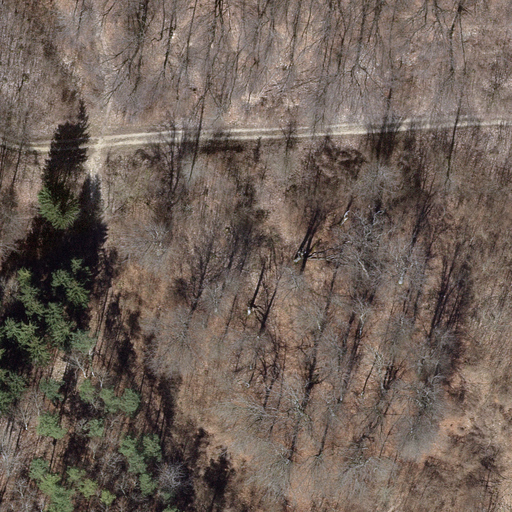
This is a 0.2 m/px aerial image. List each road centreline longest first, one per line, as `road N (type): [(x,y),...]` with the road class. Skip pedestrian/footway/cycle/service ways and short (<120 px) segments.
road 1 (track): [(511,117),(29,143),(0,130)]
road 2 (track): [(201,511),(159,429),(115,303),(97,171)]
road 3 (track): [(0,438),(115,303)]
